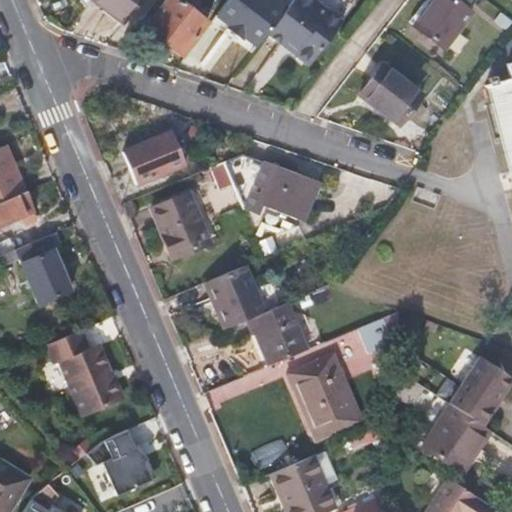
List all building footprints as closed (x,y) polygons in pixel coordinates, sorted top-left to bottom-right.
[(74,0),(83,11),(91,0),(74,0)] [(141,0),(94,0),(123,24),(141,0)] [(169,0),(145,31),(180,59),(206,26),(172,0),(169,0)] [(340,25),(307,0),(293,0),(265,36),(302,66),(311,64),(340,25)] [(437,0),(414,29),(444,52),(471,16),(450,0),(437,0)] [(359,96),(398,126),(421,97),(382,66),(359,96)] [(486,86),(511,185),(511,79),(495,83),(493,78),(486,79),(487,85),(486,86)] [(122,156),(136,187),(183,166),(170,134),(122,156)] [(0,201),(18,194),(0,151),(0,201)] [(263,164),(241,155),(220,164),(228,185),(243,220),(263,164)] [(228,185),(220,164),(207,170),(216,191),(228,185)] [(261,210),(301,225),(315,185),(275,171),(261,210)] [(33,218),(23,192),(18,194),(0,201),(0,225),(22,216),(24,221),(33,218)] [(171,263),(208,247),(185,196),(149,211),(171,263)] [(53,251),(61,248),(55,233),(0,257),(0,265),(17,258),(28,282),(24,284),(26,289),(30,287),(37,305),(70,290),(53,251)] [(203,286),(223,331),(244,321),(261,314),(242,270),(203,286)] [(255,337),(267,368),(304,353),(284,304),(261,314),(244,321),(251,338),(255,337)] [(376,367),(392,362),(397,313),(356,331),(367,356),(371,355),(376,367)] [(96,346),(88,349),(80,331),(44,347),(52,365),(57,363),(81,417),(120,400),(96,346)] [(313,443),(360,425),(331,357),(285,377),(313,443)] [(510,382),(478,359),(447,406),(481,428),(510,382)] [(476,458),(474,455),(488,433),(481,428),(447,406),(444,404),(416,446),(464,477),(476,458)] [(102,463),(115,496),(150,482),(135,448),(133,449),(125,431),(99,442),(86,453),(96,466),(102,463)] [(329,511),(308,458),(268,475),(276,492),(284,511),(329,511)] [(0,511),(7,511),(28,483),(0,464),(0,511)] [(261,478),(268,495),(276,492),(268,475),(261,478)] [(479,511),(484,505),(444,479),(421,511),(479,511)] [(48,485),(36,496),(24,511),(60,511),(52,506),(58,497),(48,485)] [(377,511),(378,499),(348,511),(377,511)]
